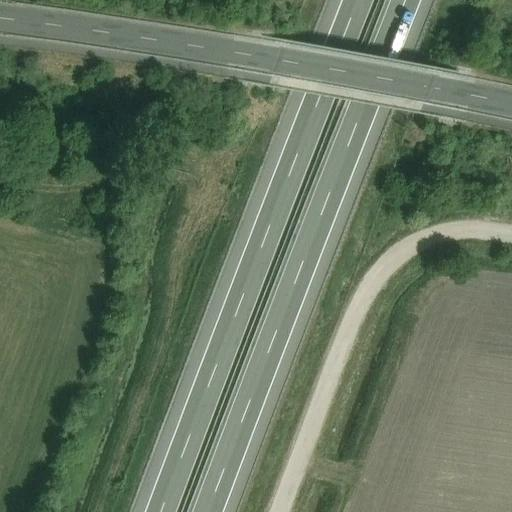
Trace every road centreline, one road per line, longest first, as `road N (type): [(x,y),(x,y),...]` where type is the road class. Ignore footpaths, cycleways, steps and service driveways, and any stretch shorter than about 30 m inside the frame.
road 1 (motorway): [(209,511),(407,0)]
road 2 (motorway): [(362,0),(166,511)]
road 3 (tertiary): [(0,22),(511,107)]
road 4 (track): [(511,233),(471,228),(408,248),(357,312),(285,511)]
